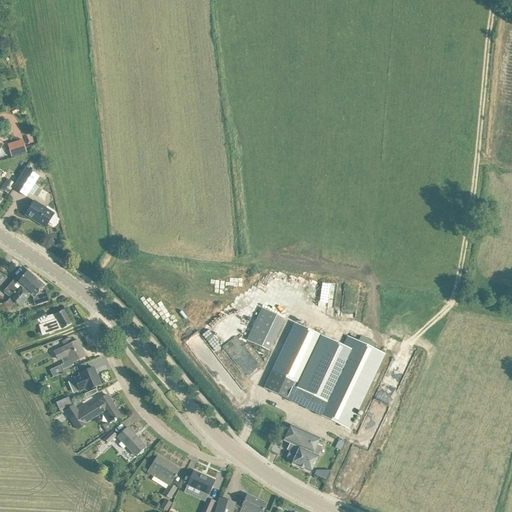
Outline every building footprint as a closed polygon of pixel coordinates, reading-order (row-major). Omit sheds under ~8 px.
[(26,152),(23,139),(7,144),(11,157),(26,152)] [(24,195),(26,196),(39,177),(34,174),(36,171),(33,169),(31,171),(26,168),(13,188),(24,195)] [(15,183),(7,178),(0,189),(8,194),(11,189),(15,183)] [(55,211),(47,207),(46,209),(34,201),(26,215),(45,227),(49,222),(53,225),(55,225),(58,221),(58,219),(53,216),(54,214),(53,214),(55,211)] [(11,298),(8,301),(11,306),(14,303),(14,304),(36,278),(28,271),(17,283),(14,280),(3,292),(11,298)] [(0,313),(4,312),(12,308),(12,309),(19,305),(20,306),(30,295),(34,298),(33,299),(35,306),(50,301),(47,293),(43,289),(45,286),(36,278),(14,304),(14,303),(11,306),(8,301),(7,302),(8,302),(2,305),(2,303),(0,304),(0,313)] [(269,351),(284,318),(261,307),(246,340),(269,351)] [(54,332),(57,331),(62,328),(63,329),(72,324),(64,310),(55,315),(50,318),(51,321),(41,324),(39,325),(42,335),(49,333),(49,335),(54,333),(54,332)] [(30,318),(32,323),(32,322),(34,326),(48,318),(43,311),(30,318)] [(26,316),(20,318),(23,326),(29,324),(26,316)] [(343,345),(295,322),(264,388),(349,429),(376,371),(385,354),(347,336),(343,345)] [(74,364),(73,363),(86,356),(78,340),(72,343),(70,338),(62,342),(63,344),(64,346),(53,351),(58,361),(62,359),(64,363),(60,365),(63,370),(74,364)] [(74,378),(80,391),(86,388),(87,391),(101,384),(93,367),(88,370),(85,363),(77,367),(80,373),(78,374),(79,376),(74,378)] [(65,411),(77,430),(87,424),(86,423),(102,413),(108,423),(114,420),(115,421),(116,420),(116,419),(120,416),(107,395),(99,400),(100,402),(89,409),(85,404),(77,410),(74,405),(65,411)] [(60,409),(70,404),(67,398),(57,403),(60,409)] [(292,464),(310,472),(322,446),(318,444),(320,438),(291,425),(283,440),(290,443),(287,450),(290,451),(286,458),(293,461),(292,464)] [(128,427),(117,437),(135,456),(145,446),(128,427)] [(100,442),(104,446),(116,434),(112,430),(100,442)] [(163,494),(170,499),(177,488),(171,483),(179,470),(157,456),(147,472),(168,485),(163,494)] [(192,474),(186,488),(207,498),(214,483),(192,474)] [(242,505),(220,498),(215,511),(262,511),(266,504),(247,495),(242,505)] [(167,511),(172,503),(165,499),(160,507),(167,511)] [(211,511),(215,502),(209,499),(204,511),(199,509),(197,511),(211,511)]
